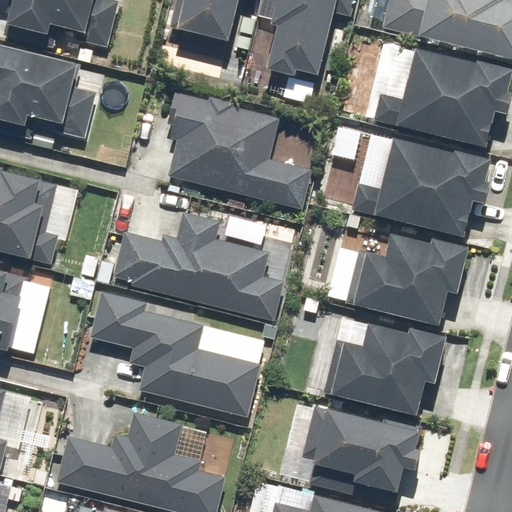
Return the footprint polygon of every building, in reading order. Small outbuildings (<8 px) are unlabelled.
[(18,3),(10,35),(58,47),(65,22),(85,27),(82,38),(113,45),(124,1),(120,0),(23,0),(22,4),(18,3)] [(181,0),(175,26),(187,29),(189,25),(240,38),(249,0),(181,0)] [(329,73),(346,0),(286,0),(282,20),(289,22),(278,66),(306,72),(307,67),(329,73)] [(511,0),(395,0),(389,26),(431,37),(431,33),(511,52),(511,0)] [(0,95),(0,129),(36,138),(43,114),(63,119),(60,129),(91,137),(102,93),(82,88),(88,63),(0,41),(0,82),(3,84),(0,95)] [(387,93),(380,119),(406,125),(407,121),(497,143),(506,108),(511,109),(511,63),(489,58),(488,60),(426,45),(413,100),(387,93)] [(184,138),(174,175),(307,208),(317,169),(275,158),(286,117),(240,105),(241,101),(217,95),(216,99),(183,91),(175,122),(181,124),(178,137),(184,138)] [(365,182),(359,208),(384,214),(385,210),(476,233),(484,197),(496,200),(501,178),(497,177),(503,156),(467,147),(467,149),(405,134),(391,189),(365,182)] [(0,249),(20,255),(21,251),(41,256),(45,241),(49,242),(64,183),(51,179),(51,176),(0,163),(0,249)] [(143,282),(142,287),(279,320),(289,280),(269,275),(275,251),(221,238),(226,220),(189,211),(183,237),(170,233),(168,240),(131,231),(119,276),(143,282)] [(346,245),(334,295),(450,322),(458,288),(469,290),(480,244),(443,236),(442,239),(402,230),(396,254),(376,250),(375,252),(346,245)] [(0,342),(20,347),(32,293),(31,293),(35,276),(18,272),(19,268),(0,263),(0,342)] [(101,279),(82,275),(77,274),(71,297),(95,303),(101,279)] [(151,366),(145,390),(254,416),(267,363),(203,348),(209,324),(151,310),(153,301),(107,290),(96,336),(140,347),(136,362),(151,366)] [(343,339),(331,391),(339,393),(340,391),(428,412),(436,377),(446,379),(457,334),(421,325),(420,330),(379,320),(374,344),(354,339),(353,341),(343,339)] [(1,437),(13,390),(0,386),(0,384),(1,382),(0,381),(0,465),(7,467),(13,440),(1,437)] [(322,458),(316,482),(401,504),(405,488),(409,489),(414,468),(426,471),(432,446),(426,445),(431,428),(336,404),(335,408),(322,405),(309,454),(322,458)] [(75,435),(63,482),(187,511),(223,511),(232,476),(204,469),(207,459),(181,453),(188,423),(139,411),(134,435),(121,432),(118,445),(75,435)] [(407,511),(325,493),(321,508),(315,506),(315,509),(281,501),(278,511),(407,511)]
